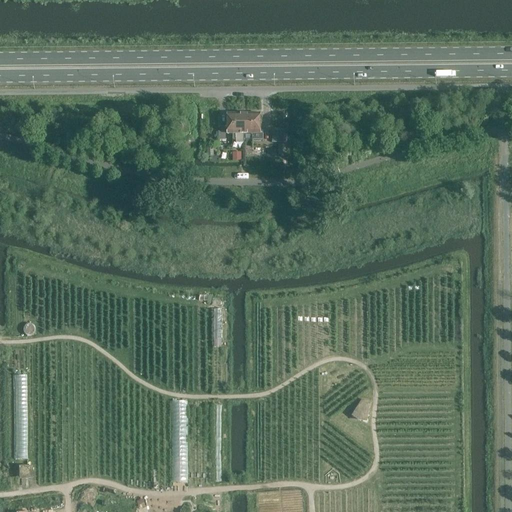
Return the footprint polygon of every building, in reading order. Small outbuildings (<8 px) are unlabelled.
[(236,141),(236,114),(227,114),(227,115),(227,135),(233,135),(233,141),(236,141)] [(244,135),(244,114),(236,114),(236,141),(239,141),(239,135),(244,135)] [(252,146),(252,114),(244,114),(244,135),(249,135),(249,146),(252,146)] [(261,141),(261,115),(261,114),(252,114),(252,146),(259,146),(259,141),(261,141)] [(286,143),(286,129),(272,129),(272,143),(286,143)] [(215,338),(223,338),(223,308),(215,308),(215,338)] [(17,459),(29,458),(27,374),(15,375),(17,459)] [(356,418),(368,420),(372,401),(360,399),(356,418)] [(200,449),(200,402),(185,402),(184,478),(195,478),(195,475),(199,475),(199,449),(200,449)] [(20,478),(34,478),(34,466),(20,465),(20,478)]
